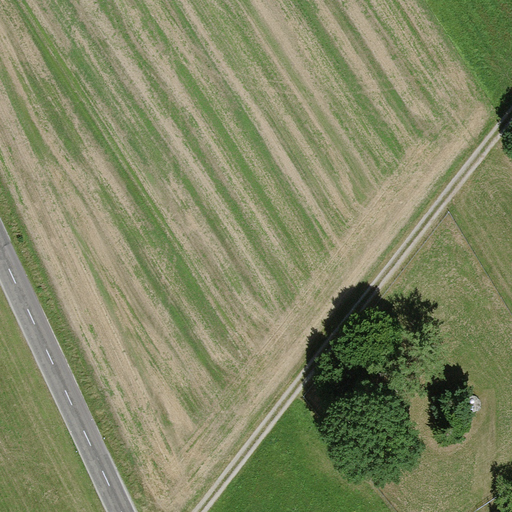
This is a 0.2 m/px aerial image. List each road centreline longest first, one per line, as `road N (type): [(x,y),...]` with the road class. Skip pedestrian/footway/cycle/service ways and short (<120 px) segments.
road 1 (track): [(511,113),(196,511)]
road 2 (tertiary): [(121,511),(0,244)]
